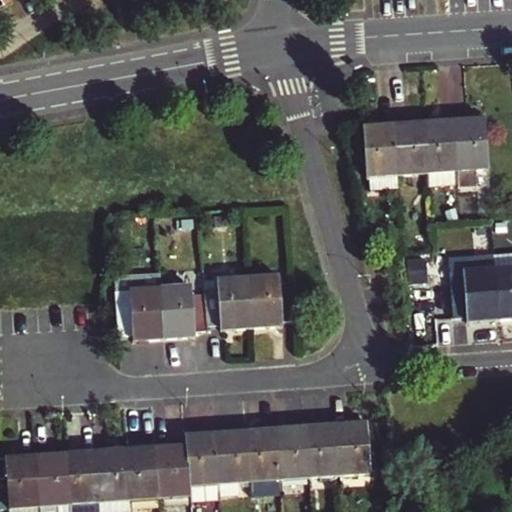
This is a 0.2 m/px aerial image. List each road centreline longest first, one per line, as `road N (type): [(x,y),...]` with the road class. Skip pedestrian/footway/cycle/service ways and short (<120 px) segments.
road 1 (residential): [(55,360),(56,390),(376,371)]
road 2 (residential): [(280,46),(376,371)]
road 3 (tertiary): [(0,101),(280,46)]
road 4 (tertiary): [(280,46),(511,29)]
road 5 (residential): [(376,371),(511,361)]
